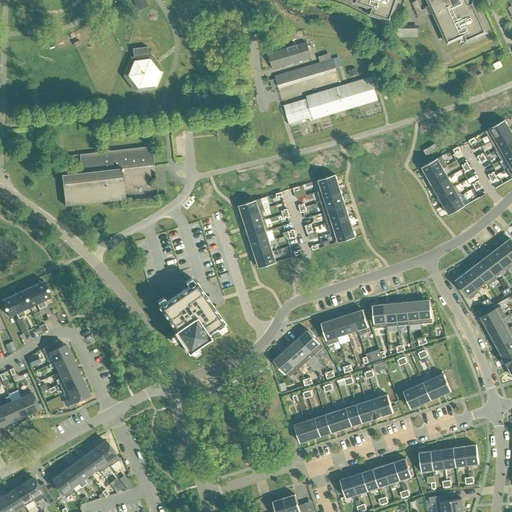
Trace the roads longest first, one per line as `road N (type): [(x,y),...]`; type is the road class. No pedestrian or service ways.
road 1 (unclassified): [(168,384),(254,350),(305,298),(426,258)]
road 2 (residential): [(496,407),(316,467)]
road 3 (residential): [(0,366),(67,332),(111,412)]
road 4 (residential): [(496,407),(473,339),(426,258)]
road 5 (unclassified): [(168,384),(143,322),(87,255)]
road 6 (residential): [(87,255),(170,207),(190,176)]
road 7 (residential): [(0,474),(111,412)]
road 8 (residential): [(234,0),(252,34),(262,99),(278,96)]
